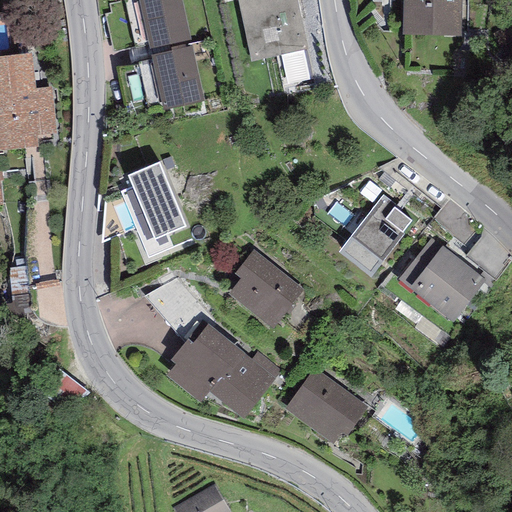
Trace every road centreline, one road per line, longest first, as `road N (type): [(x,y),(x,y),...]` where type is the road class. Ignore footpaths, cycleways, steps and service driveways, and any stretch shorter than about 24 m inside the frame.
road 1 (tertiary): [(81,0),(88,73),(78,293),(105,371),(156,416),(289,463),(357,511)]
road 2 (tertiary): [(511,229),(373,112),(346,61),(334,0)]
